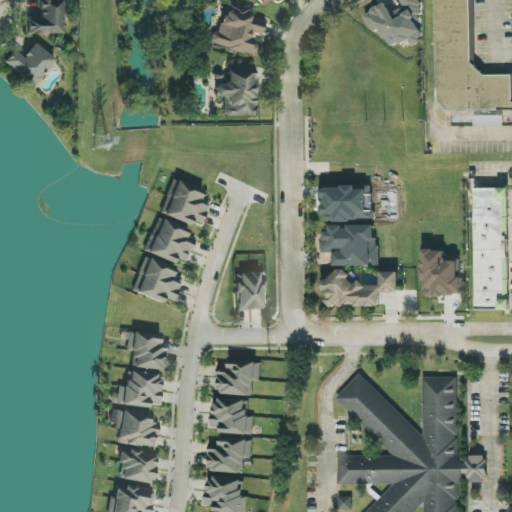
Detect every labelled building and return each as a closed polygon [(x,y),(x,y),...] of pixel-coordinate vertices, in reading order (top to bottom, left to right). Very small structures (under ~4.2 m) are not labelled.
[(390,49),(408,40),(412,47),(424,40),(413,19),(426,13),(419,0),(400,0),(404,7),(393,13),(388,3),(363,15),(372,33),(380,29),(390,49)] [(471,0),(435,0),(437,112),(473,112),(473,127),(503,126),(503,111),(511,110),(511,75),(473,76),(471,0)] [(27,19),(27,35),(62,34),(61,1),(39,1),(39,19),(27,19)] [(266,21),(250,16),(252,9),(225,2),(214,45),(254,55),(259,37),(261,37),(266,21)] [(4,62),(33,87),(55,60),(34,43),(22,58),(13,50),(4,62)] [(215,97),(223,97),(223,116),(254,117),(255,66),(228,65),(228,84),(215,84),(215,97)] [(209,201),(201,198),(204,190),(171,180),(160,216),(191,225),(192,221),(202,224),(209,201)] [(371,186),(321,186),(321,200),(324,200),(324,222),(375,222),(375,211),(371,211),(371,186)] [(505,301),(503,199),(498,199),(498,189),(474,189),(476,311),(509,310),(509,300),(505,301)] [(189,231),(158,217),(143,251),(173,264),(176,258),(185,263),(195,240),(187,236),(189,231)] [(378,266),(378,226),(330,227),(330,235),(321,235),(322,251),(344,251),(344,254),(334,254),(334,266),(378,266)] [(461,259),(445,259),(445,251),(424,250),(422,296),(459,297),(461,259)] [(162,303),(164,299),(174,302),(182,279),(173,275),(175,269),(145,258),(132,292),(162,303)] [(380,307),(381,293),(398,293),(399,273),(381,272),(380,284),(358,283),(358,272),(334,271),(333,281),(321,281),(321,291),(327,291),(327,306),(380,307)] [(237,311),(264,310),(262,272),(236,273),(237,311)] [(160,335),(128,333),(126,351),(133,351),(132,368),(167,371),(169,343),(160,342),(160,335)] [(260,382),(261,362),(229,361),(229,366),(219,366),(218,395),(253,396),(253,381),(260,382)] [(115,405),(149,408),(150,403),(160,404),(162,375),(129,372),(127,389),(117,388),(115,405)] [(415,511),(424,503),(424,511),(458,511),(459,487),(463,483),(487,483),(487,459),(484,456),(470,456),(466,460),(459,453),(458,378),(423,378),(424,437),(360,375),(336,399),(394,456),(338,457),(338,485),(394,485),(367,511),(415,511)] [(220,434),(253,435),(254,417),(248,417),(249,401),(213,400),(212,427),(221,427),(220,434)] [(117,443),(154,449),(158,424),(150,422),(151,416),(112,409),(109,425),(119,427),(117,443)] [(209,472),(243,474),(244,459),(252,459),(253,440),(220,439),(220,443),(211,443),(209,472)] [(156,455),(127,452),(127,453),(121,453),(119,480),(153,484),(156,455)] [(246,511),(248,498),(242,497),(244,481),(208,477),(205,505),(214,506),(213,511),(246,511)] [(150,511),(153,491),(124,488),(124,491),(112,489),(109,511),(150,511)] [(353,497),(339,497),(339,511),(353,511),(353,497)]
